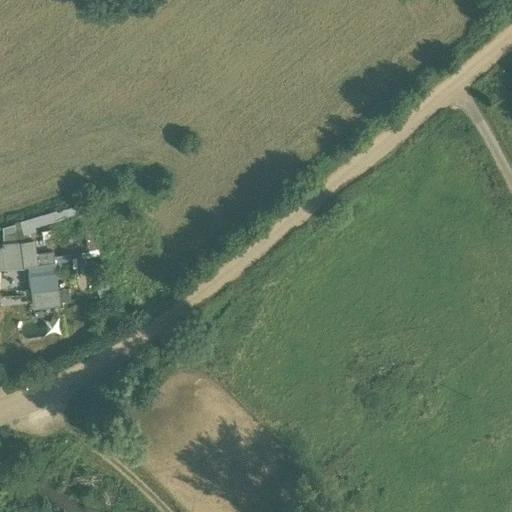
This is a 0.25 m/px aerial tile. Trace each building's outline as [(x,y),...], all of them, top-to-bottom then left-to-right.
[(16,244),(15,237),(3,237),(3,245),(16,244)] [(32,242),(21,244),(24,268),(28,267),(36,266),(32,242)] [(3,245),(0,246),(0,269),(24,268),(21,244),(16,244),(3,245)] [(36,266),(28,267),(30,282),(56,278),(55,264),(36,266)] [(59,287),(36,289),(38,312),(61,310),(59,287)]
